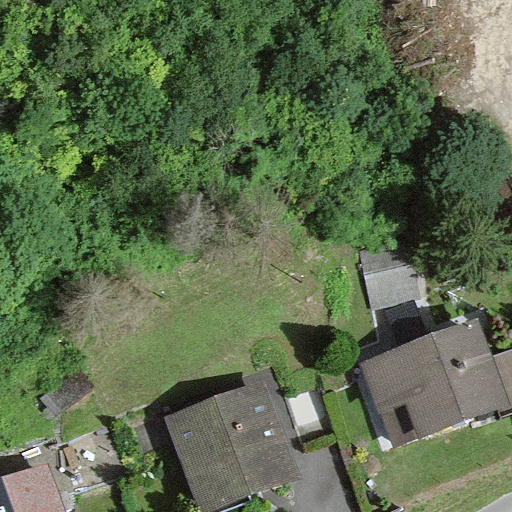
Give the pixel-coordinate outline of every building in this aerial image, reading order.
[(366,303),(410,293),(402,247),(358,256),(366,303)] [(418,437),(496,408),(469,335),(364,373),(378,411),(404,401),(418,437)] [(42,398),(56,416),(87,392),(73,373),(42,398)] [(202,510),(284,480),(255,399),(172,430),(202,510)] [(0,511),(50,511),(37,475),(0,487),(0,511)]
